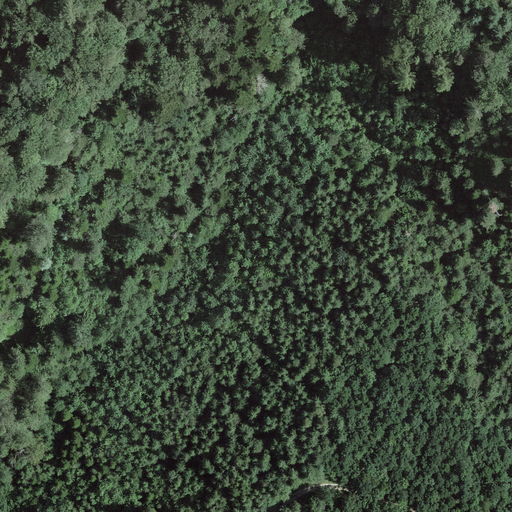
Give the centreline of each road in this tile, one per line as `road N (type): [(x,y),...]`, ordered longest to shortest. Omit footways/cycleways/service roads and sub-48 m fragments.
road 1 (track): [(0,139),(82,104),(117,79),(129,41),(116,0)]
road 2 (track): [(273,511),(315,488),(374,494),(425,511)]
